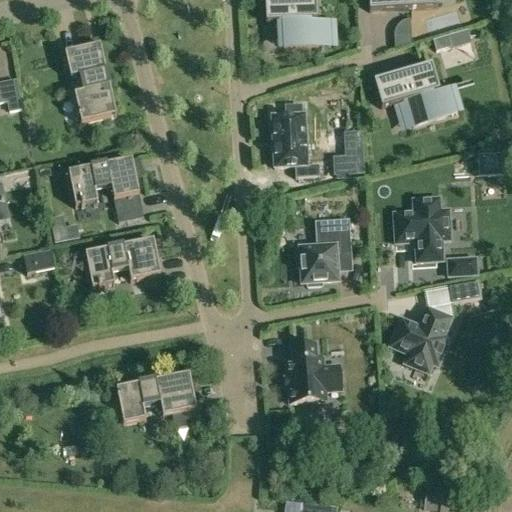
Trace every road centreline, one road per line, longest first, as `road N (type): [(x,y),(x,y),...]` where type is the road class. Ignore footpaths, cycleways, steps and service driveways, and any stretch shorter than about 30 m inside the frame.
road 1 (residential): [(123,0),(210,326)]
road 2 (residential): [(234,98),(255,320)]
road 3 (residential): [(234,98),(357,62)]
road 4 (residential): [(255,320),(375,299)]
